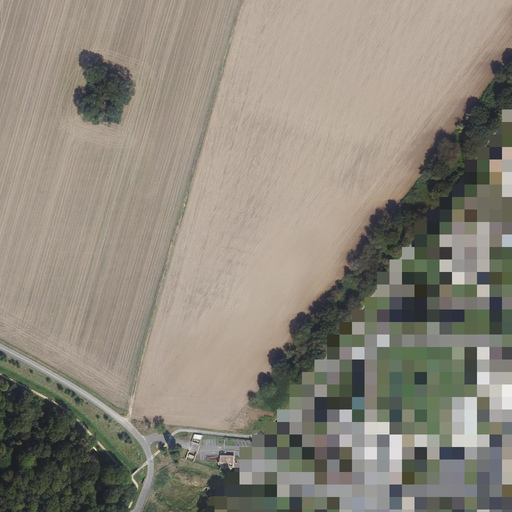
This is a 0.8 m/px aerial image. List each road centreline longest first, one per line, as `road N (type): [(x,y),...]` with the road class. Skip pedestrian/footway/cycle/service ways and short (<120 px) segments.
road 1 (track): [(238,0),(125,423)]
road 2 (tertiary): [(0,347),(94,401),(143,443),(150,468),(135,511)]
